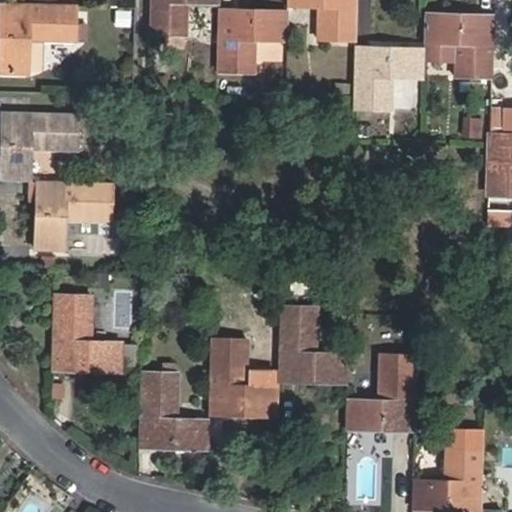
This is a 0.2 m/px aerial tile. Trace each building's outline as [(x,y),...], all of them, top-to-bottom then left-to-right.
[(217,0),(150,0),(150,34),(187,35),(188,3),(218,4),(217,0)] [(355,39),(355,0),(287,0),(287,5),(318,6),(317,39),(355,39)] [(75,4),(0,1),(0,70),(28,71),(42,71),(43,41),(75,42),(75,41),(75,25),(75,4)] [(218,9),(216,70),(255,72),(255,39),(286,40),(287,10),(218,9)] [(423,42),(423,47),(423,60),(453,62),(453,76),(491,78),(493,15),(424,13),(423,42)] [(75,25),(75,41),(87,41),(87,25),(75,25)] [(423,60),(423,47),(355,46),(353,103),(353,108),(392,109),(392,77),(422,78),(423,60)] [(1,111),(0,126),(0,179),(29,180),(30,150),(76,151),(77,113),(1,111)] [(490,114),(489,133),(489,147),(487,196),(511,196),(511,134),(504,134),(504,114),(490,114)] [(35,180),(33,249),(65,250),(66,220),(110,220),(111,181),(35,180)] [(53,292),(51,370),(120,372),(121,340),(90,339),(91,293),(53,292)] [(277,381),(347,383),(348,351),(317,350),(317,306),(280,305),(277,381)] [(210,337),(208,415),(276,417),(277,385),(247,384),(248,339),(210,337)] [(346,429),(414,431),(417,354),(377,353),(375,398),(347,398),(346,429)] [(139,446),(207,449),(208,418),(177,417),(179,371),(141,370),(139,446)] [(480,511),(481,511),(483,449),(444,447),(443,479),(412,478),(411,511),(430,511),(480,511)]
